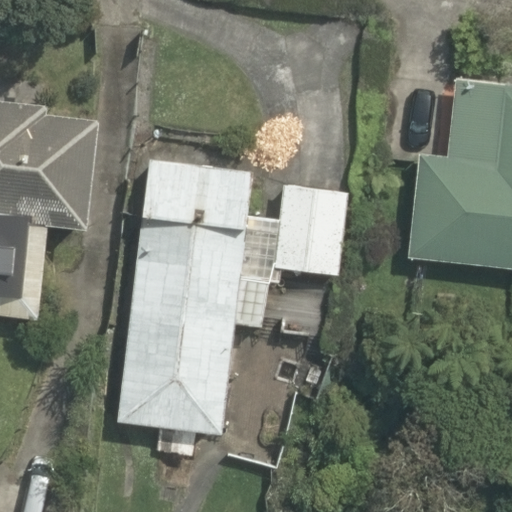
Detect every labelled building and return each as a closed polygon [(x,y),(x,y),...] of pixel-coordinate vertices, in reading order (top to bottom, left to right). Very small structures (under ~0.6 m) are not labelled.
[(511,72),(460,67),(451,147),(414,142),(402,248),(511,260),(511,72)] [(94,91),(0,81),(0,308),(33,312),(43,208),(82,212),(94,91)] [(246,163),(151,150),(116,415),(215,428),(230,312),(259,316),(267,256),(337,265),(349,182),(282,173),(278,198),(242,193),(246,163)] [(304,368),(254,351),(219,452),(269,469),(304,368)] [(64,511),(69,492),(0,477),(0,511),(64,511)]
